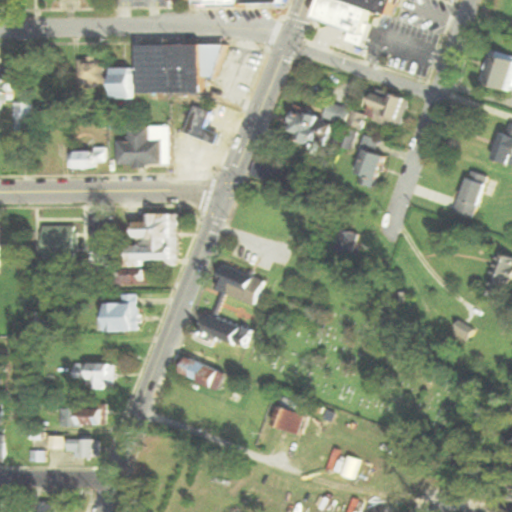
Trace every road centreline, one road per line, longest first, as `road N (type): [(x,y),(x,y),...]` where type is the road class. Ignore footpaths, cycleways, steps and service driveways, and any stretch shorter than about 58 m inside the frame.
road 1 (tertiary): [(99,511),(228,189)]
road 2 (residential): [(0,26),(253,28),(288,40)]
road 3 (primary): [(0,191),(228,189)]
road 4 (residential): [(440,94),(288,40)]
road 5 (primary): [(228,189),(288,40)]
road 6 (residential): [(389,235),(440,94)]
road 7 (residential): [(138,414),(269,467)]
